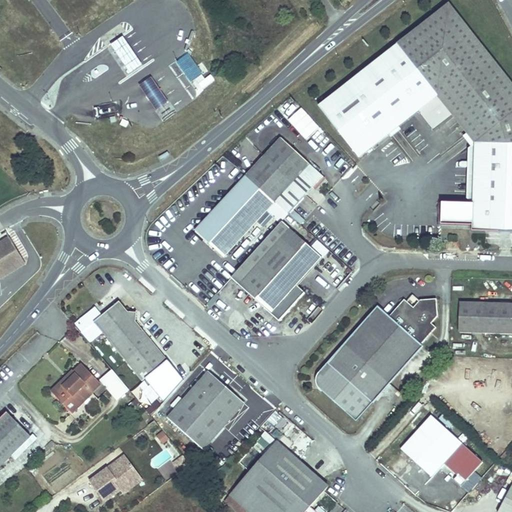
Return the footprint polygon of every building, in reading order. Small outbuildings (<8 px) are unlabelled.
[(511,83),(450,5),(374,66),(422,111),(439,98),(478,142),(477,201),(476,225),(476,229),(511,230),(511,83)] [(123,37),(110,46),(131,75),(143,66),(123,37)] [(194,87),(205,80),(189,55),(177,62),(194,87)] [(422,111),(374,66),(320,108),(361,159),(422,111)] [(157,110),(168,103),(152,79),(140,86),(157,110)] [(283,114),(287,118),(298,108),(295,104),(283,114)] [(301,107),(287,120),(306,141),(320,128),(301,107)] [(283,142),(250,175),(276,200),(279,202),(311,169),(283,142)] [(250,175),(248,178),(290,215),(279,202),(276,200),(250,175)] [(290,215),(248,178),(197,231),(225,259),(268,214),(280,226),(282,224),(290,215)] [(476,225),(477,201),(444,201),(443,223),(476,225)] [(291,220),(302,224),(304,218),(294,214),(291,220)] [(280,226),(232,279),(282,323),(309,293),(301,285),(323,260),(282,224),(280,226)] [(0,272),(22,259),(8,237),(0,241),(0,272)] [(316,241),(310,248),(322,258),(328,251),(316,241)] [(0,279),(25,264),(22,259),(0,272),(0,279)] [(422,303),(415,297),(408,304),(416,310),(422,303)] [(391,320),(379,310),(356,337),(400,378),(424,350),(423,349),(438,332),(433,327),(440,320),(438,302),(422,303),(416,310),(408,304),(405,302),(391,320)] [(119,304),(94,324),(164,404),(182,382),(134,322),(135,315),(127,314),(119,304)] [(511,307),(461,305),(461,336),(511,337),(511,307)] [(400,378),(356,337),(320,378),(321,394),(357,427),(382,398),(391,388),(400,378)] [(127,393),(96,354),(87,361),(117,400),(127,393)] [(63,387),(53,396),(71,417),(100,390),(81,370),(74,377),(76,378),(64,388),(63,387)] [(209,374),(169,419),(205,451),(245,406),(209,374)] [(394,408),(403,399),(391,388),(382,398),(394,408)] [(431,415),(403,449),(434,476),(444,465),(464,485),(482,463),(431,415)] [(0,424),(0,472),(23,451),(26,455),(34,447),(7,418),(0,424)] [(293,448),(297,444),(303,437),(293,428),(283,438),(293,448)] [(156,435),(162,445),(168,440),(162,431),(156,435)] [(303,437),(297,444),(306,452),(313,446),(303,437)] [(278,445),(230,498),(244,511),(308,511),(328,491),(278,445)] [(120,490),(118,488),(137,474),(124,456),(116,462),(115,467),(110,471),(107,468),(89,482),(104,502),(120,490)] [(110,471),(115,467),(116,462),(107,468),(110,471)] [(123,494),(142,480),(137,474),(118,488),(120,490),(123,494)] [(511,511),(511,494),(501,511),(511,511)]
